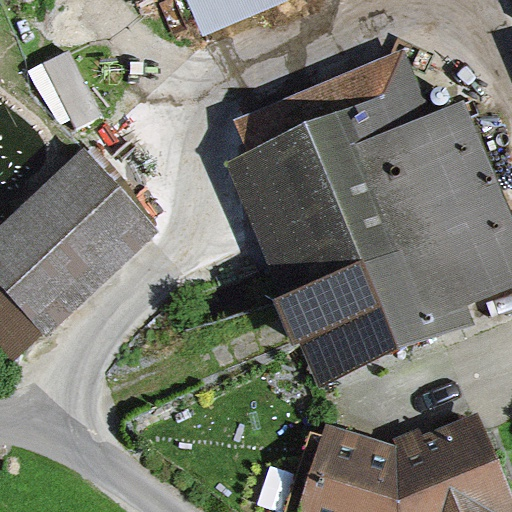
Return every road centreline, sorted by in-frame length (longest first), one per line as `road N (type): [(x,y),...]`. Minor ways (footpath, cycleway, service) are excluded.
road 1 (unknown): [(55,443),(92,367),(189,308),(227,251),(226,190),(201,99),(168,50),(108,0)]
road 2 (unclassified): [(0,426),(81,453),(167,511)]
